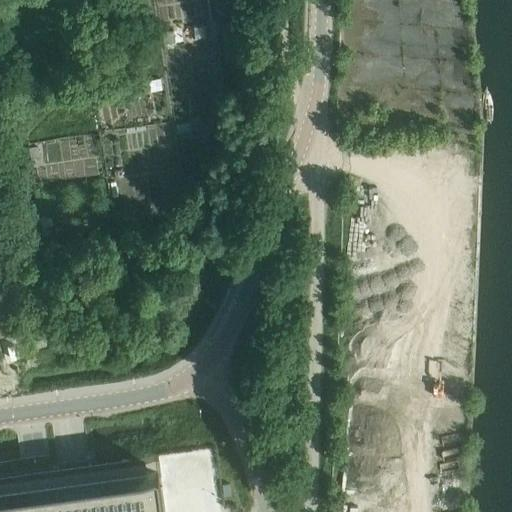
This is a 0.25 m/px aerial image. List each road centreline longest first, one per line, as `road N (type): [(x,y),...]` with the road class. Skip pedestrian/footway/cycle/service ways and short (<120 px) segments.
road 1 (unclassified): [(309,511),(312,139)]
road 2 (unclassified): [(312,139),(203,369)]
road 3 (unclassified): [(0,414),(146,393),(203,369)]
road 4 (unclassified): [(203,369),(220,388),(275,511)]
road 5 (unclassified): [(312,139),(319,0)]
